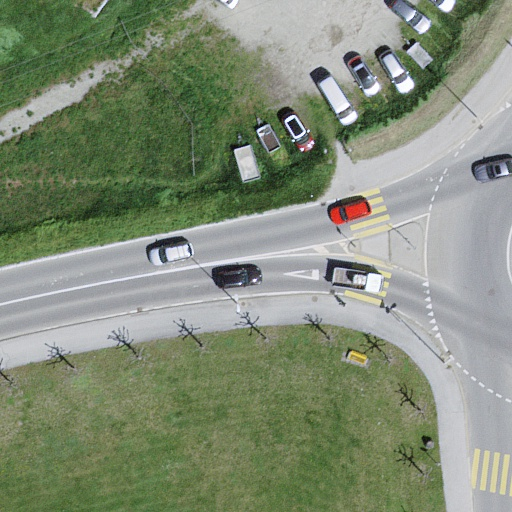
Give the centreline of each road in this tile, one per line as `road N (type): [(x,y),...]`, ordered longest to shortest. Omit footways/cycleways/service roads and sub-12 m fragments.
road 1 (tertiary): [(488,167),(365,221),(187,267)]
road 2 (tertiary): [(187,267),(270,263),(367,276),(476,328)]
road 3 (tertiary): [(0,304),(187,267)]
road 4 (tertiary): [(488,167),(466,203),(456,244),(459,288),(476,328)]
road 5 (tertiary): [(490,346),(507,511)]
